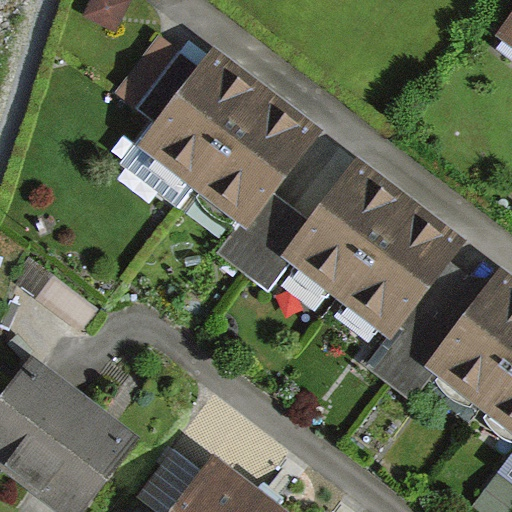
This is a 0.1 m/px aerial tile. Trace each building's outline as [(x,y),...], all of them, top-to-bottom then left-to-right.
[(147,2),(143,0),(111,0),(101,19),(129,34),(147,2)] [(511,17),(497,37),(511,48),(511,17)] [(225,76),(178,38),(132,94),(180,133),(168,148),(221,190),(296,96),(243,54),(225,76)] [(313,211),(298,199),(347,136),(296,96),(221,190),(264,224),(237,257),(261,276),(313,211)] [(360,303),(439,202),(389,163),(337,229),(313,211),(261,276),(285,295),(310,264),(360,303)] [(360,303),(406,338),(383,367),(402,383),(458,310),(442,297),(487,239),(439,202),(360,303)] [(91,340),(111,316),(43,260),(24,284),(91,340)] [(511,271),(474,321),(458,310),(402,383),(420,397),(442,369),(497,410),(511,390),(511,271)] [(0,462),(65,511),(102,511),(156,441),(50,362),(0,428),(0,462)] [(511,390),(497,410),(511,421),(511,466),(508,472),(511,474),(511,390)] [(273,511),(287,495),(232,451),(183,511),(273,511)] [(309,511),(287,495),(273,511),(309,511)]
